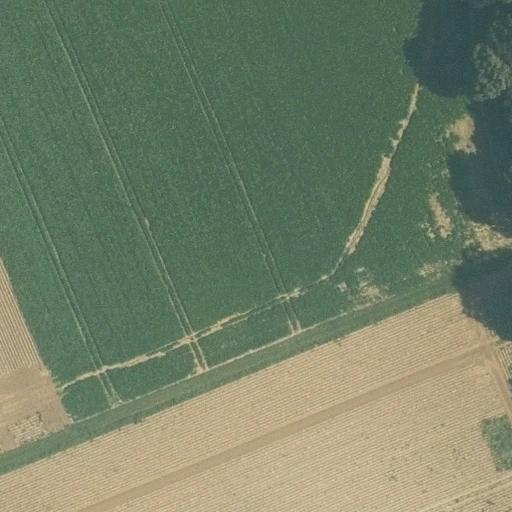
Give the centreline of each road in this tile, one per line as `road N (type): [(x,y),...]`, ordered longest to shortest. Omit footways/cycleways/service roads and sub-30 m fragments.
road 1 (track): [(0,471),(511,263)]
road 2 (track): [(468,0),(482,102),(511,204)]
